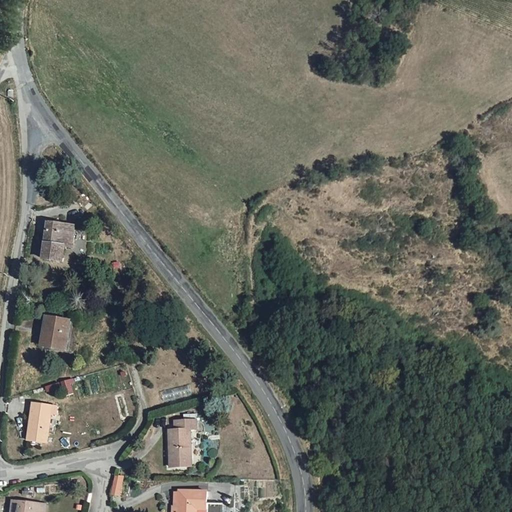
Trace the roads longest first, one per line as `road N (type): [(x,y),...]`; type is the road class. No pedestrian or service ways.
road 1 (tertiary): [(299,511),(300,485),(268,410),(36,102)]
road 2 (residential): [(36,102),(0,422)]
road 3 (residential): [(0,471),(64,470),(99,459),(100,511)]
